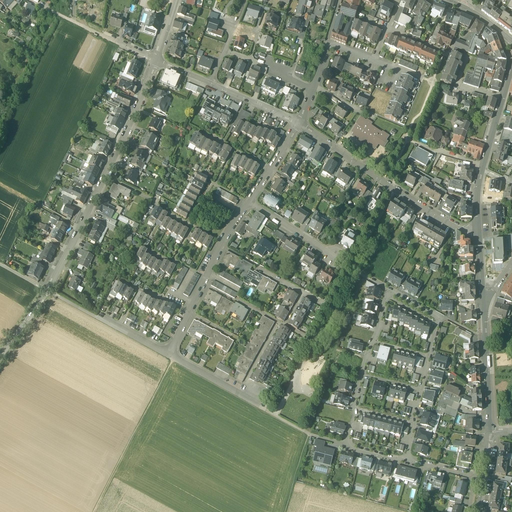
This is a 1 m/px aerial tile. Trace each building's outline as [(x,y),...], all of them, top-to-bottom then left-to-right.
[(11,0),(0,0),(0,3),(6,9),(7,8),(13,2),(11,0)] [(140,0),(139,7),(147,8),(148,1),(143,0),(140,0)] [(355,0),(347,0),(347,1),(346,6),(357,9),(359,1),(355,0)] [(303,2),(300,1),(300,2),(299,1),(298,6),(303,8),(310,9),(311,4),(304,2),(303,2)] [(425,4),(419,1),(419,2),(419,1),(413,14),(417,16),(418,17),(421,12),(425,4)] [(494,5),(486,1),(483,7),(492,12),(494,9),(492,9),(494,6),(494,5)] [(13,2),(7,8),(11,10),(17,4),(15,3),(13,2)] [(28,2),(23,12),(31,16),(35,7),(31,5),(31,4),(28,2)] [(393,7),(385,2),(378,16),(386,19),(386,18),(389,19),(393,7)] [(414,5),(407,2),(406,4),(404,8),(408,9),(407,10),(411,11),(414,5)] [(430,7),(425,4),(421,12),(423,13),(426,14),(430,7)] [(346,6),(342,5),(339,15),(345,17),(351,19),(355,20),(357,9),(346,6)] [(325,8),(320,7),(320,6),(317,6),(314,16),(316,17),(322,18),(324,10),(325,8)] [(445,9),(435,6),(432,10),(433,10),(442,15),(445,9)] [(257,19),(260,10),(249,7),(248,12),(249,12),(247,16),(257,19)] [(492,12),(483,7),(481,11),(492,19),(497,12),(494,9),(492,12)] [(187,10),(179,8),(177,15),(184,17),(185,17),(185,15),(187,10)] [(400,8),(399,8),(395,19),(399,21),(401,15),(404,9),(400,8)] [(455,13),(449,11),(448,15),(447,15),(445,23),(451,25),(455,13)] [(209,18),(217,21),(219,15),(211,12),(209,18)] [(421,12),(418,17),(416,24),(420,26),(426,14),(423,13),(421,12)] [(500,15),(497,12),(492,19),(497,23),(502,16),(500,15)] [(461,15),(455,13),(451,25),(455,26),(458,26),(458,24),(461,15)] [(509,17),(503,14),(502,16),(497,23),(509,33),(511,26),(511,20),(509,20),(510,18),(509,17)] [(123,18),(113,15),(110,25),(121,28),(122,22),(123,19),(123,18)] [(333,31),(340,34),(345,17),(339,15),(337,19),(333,31)] [(405,17),(401,15),(399,21),(398,24),(407,28),(411,20),(405,17)] [(473,20),(461,15),(458,24),(469,28),(473,20)] [(161,19),(152,16),(148,29),(157,32),(161,19)] [(272,17),(272,16),(271,16),(270,16),(270,17),(268,16),(265,24),(269,25),(268,26),(269,27),(271,27),(272,27),(272,26),(273,27),(274,24),(276,25),(278,19),(273,18),(273,17),(272,17)] [(351,19),(344,35),(349,37),(351,32),(354,21),(355,20),(351,19)] [(183,22),(176,20),(173,28),(179,30),(182,31),(182,28),(184,24),(184,23),(183,22)] [(212,31),(216,32),(217,29),(219,23),(211,20),(208,29),(212,31)] [(304,24),(293,20),(289,23),(290,26),(289,30),(301,33),(303,27),(304,24)] [(363,25),(354,21),(351,32),(358,35),(363,25)] [(484,26),(476,21),(470,32),(472,33),(476,36),(478,37),(484,26)] [(133,27),(128,25),(126,31),(124,37),(130,38),(131,34),(132,35),(133,31),(132,31),(133,27)] [(381,32),(363,25),(358,35),(360,36),(360,37),(367,40),(372,43),(373,42),(377,44),(381,32)] [(435,32),(431,42),(435,44),(439,33),(442,27),(438,25),(435,32)] [(419,29),(415,28),(413,36),(420,38),(421,32),(418,31),(419,29)] [(211,34),(221,38),(223,32),(217,29),(216,32),(212,31),(211,34)] [(496,35),(487,29),(484,33),(483,37),(482,38),(483,38),(485,41),(486,39),(496,35)] [(340,34),(333,31),(331,39),(346,45),(349,37),(344,35),(340,34)] [(443,35),(439,33),(435,44),(441,47),(443,44),(450,47),(453,39),(449,38),(443,35)] [(472,33),(469,39),(468,42),(467,45),(467,46),(471,47),(472,45),(472,43),(475,37),(476,36),(472,33)] [(177,36),(174,35),(172,42),(174,42),(182,45),(184,39),(177,36)] [(496,35),(486,39),(488,46),(490,45),(499,42),(496,35)] [(272,40),(263,37),(260,46),(269,49),(272,40)] [(391,38),(388,37),(384,45),(390,48),(394,39),(394,38),(392,37),(391,38)] [(244,40),(237,38),(234,48),(241,50),(244,40)] [(397,40),(394,39),(390,48),(396,50),(400,41),(398,40),(397,40)] [(414,45),(401,39),(400,41),(396,50),(406,54),(406,53),(418,58),(423,48),(423,47),(415,44),(414,45)] [(466,44),(457,41),(454,47),(464,51),(466,44)] [(182,45),(174,42),(172,49),(183,52),(185,46),(182,45)] [(499,42),(490,45),(491,46),(494,53),(503,53),(499,42)] [(485,47),(480,50),(479,55),(483,56),(484,53),(490,49),(489,47),(488,46),(485,47)] [(423,48),(418,58),(418,59),(433,65),(437,54),(423,48)] [(183,52),(172,49),(170,55),(181,59),(183,52)] [(503,53),(494,53),(497,60),(506,61),(503,53)] [(452,54),(440,82),(451,86),(452,81),(455,82),(456,82),(456,80),(454,79),(458,67),(460,68),(461,68),(462,66),(462,65),(459,64),(462,58),(457,56),(452,54)] [(483,56),(479,55),(475,66),(483,68),(485,69),(488,57),(483,56)] [(495,60),(488,57),(485,69),(492,71),(493,67),(494,67),(495,62),(495,60)] [(213,62),(202,58),(199,67),(210,71),(213,62)] [(344,62),(335,59),(331,68),(341,72),(341,71),(344,63),(344,62)] [(408,63),(400,60),(398,65),(413,71),(415,66),(408,63)] [(141,65),(133,61),(131,66),(129,70),(138,74),(141,65)] [(232,64),(226,61),(222,70),(228,73),(232,64)] [(506,63),(497,62),(497,67),(496,72),(497,72),(504,73),(506,63)] [(246,67),(239,64),(235,73),(242,76),(246,67)] [(361,68),(353,65),(352,66),(350,72),(350,73),(355,75),(357,73),(361,74),(362,73),(363,70),(361,69),(361,68)] [(473,76),(470,86),(472,87),(478,88),(483,68),(475,66),(473,73),(473,76)] [(260,71),(253,68),(248,78),(256,82),(260,73),(261,71),(260,71)] [(138,74),(129,70),(127,75),(127,76),(134,79),(135,79),(138,74)] [(182,77),(165,70),(160,84),(176,91),(182,77)] [(504,73),(497,72),(497,75),(495,74),(494,81),(501,83),(504,73)] [(376,77),(368,74),(367,75),(365,81),(367,82),(368,84),(372,86),(374,81),(375,81),(376,80),(375,79),(376,77)] [(473,76),(466,74),(463,84),(470,86),(473,76)] [(402,76),(385,117),(398,123),(399,120),(401,121),(403,120),(404,118),(400,116),(401,115),(404,117),(405,114),(404,113),(402,112),(405,106),(407,107),(408,106),(409,104),(406,103),(407,102),(410,103),(411,101),(410,99),(408,98),(410,93),(412,93),(414,93),(415,91),(412,89),(412,88),(415,89),(416,87),(416,85),(414,85),(415,82),(402,76)] [(133,81),(122,77),(120,81),(121,82),(121,81),(129,84),(131,85),(133,81)] [(269,93),(273,83),(267,80),(266,81),(264,87),(263,90),(269,93)] [(338,82),(331,80),(327,89),(334,92),(336,87),(338,82)] [(129,84),(121,81),(121,82),(119,87),(125,90),(126,89),(127,89),(129,84)] [(279,86),(273,83),(269,93),(275,96),(276,92),(279,86)] [(131,85),(129,84),(127,89),(126,91),(134,95),(137,88),(131,85)] [(344,86),(343,86),(341,91),(340,95),(346,97),(345,100),(350,102),(353,93),(354,90),(344,86)] [(296,93),(290,90),(288,95),(294,98),(296,93)] [(160,99),(158,98),(156,103),(155,103),(154,105),(155,106),(153,109),(163,113),(166,105),(165,105),(168,99),(166,98),(167,96),(163,94),(160,99)] [(369,98),(360,94),(356,104),(365,107),(369,98)] [(132,100),(119,95),(117,101),(116,102),(121,104),(129,107),(132,100)] [(288,95),(287,96),(289,97),(288,101),(286,100),(282,108),(288,111),(288,110),(292,112),(294,107),(296,108),(300,101),(294,98),(288,95)] [(449,95),(448,95),(447,104),(456,105),(458,96),(449,95)] [(208,99),(202,109),(206,111),(209,106),(213,108),(215,103),(208,99)] [(227,102),(222,99),(219,104),(225,107),(225,106),(228,107),(231,102),(228,101),(227,102)] [(496,101),(488,99),(486,107),(485,108),(488,109),(494,110),(496,101)] [(232,103),(229,108),(237,112),(240,107),(232,103)] [(348,111),(340,105),(335,113),(343,119),(348,111)] [(211,119),(217,110),(213,108),(209,106),(206,111),(203,117),(211,121),(211,119)] [(118,109),(115,108),(115,109),(114,110),(117,112),(116,116),(124,119),(127,113),(118,109)] [(233,117),(227,114),(224,112),(224,113),(221,111),(220,112),(217,110),(211,119),(219,123),(219,122),(228,127),(233,117)] [(251,115),(242,110),(233,127),(236,129),(239,123),(240,123),(243,119),(247,121),(249,118),(251,115)] [(331,118),(324,113),(320,119),(321,120),(317,126),(322,130),(328,122),(331,118)] [(122,123),(114,119),(110,117),(108,121),(110,121),(108,125),(119,130),(122,123)] [(366,121),(360,117),(355,124),(356,125),(351,132),(353,133),(352,135),(362,142),(363,141),(372,147),(376,142),(384,148),(388,142),(385,140),(388,136),(382,132),(382,133),(371,125),(370,126),(369,125),(370,124),(367,123),(366,124),(365,123),(366,121)] [(343,126),(331,118),(328,122),(333,126),(331,130),(337,134),(338,135),(340,131),(344,126),(343,126)] [(470,124),(456,118),(454,123),(461,126),(459,129),(467,133),(470,124)] [(159,121),(154,119),(149,128),(158,132),(157,131),(159,126),(161,127),(162,123),(159,121)] [(240,123),(239,123),(236,129),(233,133),(239,136),(241,133),(245,126),(240,123)] [(252,127),(246,124),(245,126),(241,133),(247,136),(252,127)] [(116,135),(119,130),(108,125),(106,130),(116,135)] [(257,130),(252,127),(247,136),(252,139),(253,138),(257,130)] [(264,132),(258,128),(257,130),(253,138),(259,141),(260,139),(264,132)] [(441,132),(430,128),(429,133),(426,132),(425,136),(428,138),(429,139),(430,140),(431,139),(432,141),(437,143),(439,138),(441,138),(442,135),(440,135),(441,132)] [(459,129),(458,129),(456,133),(454,132),(453,134),(454,135),(455,135),(464,139),(467,133),(459,129)] [(270,133),(264,130),(264,132),(260,139),(265,142),(266,142),(270,133)] [(511,132),(504,130),(500,143),(508,146),(509,146),(510,143),(511,143),(511,132)] [(270,133),(266,142),(271,145),(275,138),(277,135),(271,132),(270,133)] [(151,136),(146,134),(141,146),(145,148),(150,151),(152,151),(158,140),(156,139),(151,136)] [(195,134),(188,147),(194,151),(196,147),(201,138),(202,137),(195,134)] [(464,139),(455,135),(454,137),(452,141),(458,144),(457,148),(465,152),(467,146),(462,143),(464,139)] [(196,147),(195,148),(201,151),(202,151),(207,141),(201,138),(196,147)] [(271,145),(270,147),(275,149),(280,140),(275,138),(271,145)] [(312,144),(302,138),(298,145),(309,150),(310,147),(312,144)] [(105,141),(104,141),(101,148),(109,152),(112,145),(105,141)] [(213,144),(207,141),(202,151),(207,154),(208,153),(213,144)] [(480,145),(471,142),(469,147),(478,150),(479,151),(481,152),(483,147),(480,146),(480,145)] [(218,146),(213,143),(213,144),(208,153),(213,155),(218,146)] [(508,146),(500,143),(497,154),(504,156),(505,157),(507,149),(508,146)] [(101,148),(94,145),(92,149),(97,152),(99,153),(101,148)] [(223,149),(218,146),(213,155),(218,158),(223,149)] [(232,150),(224,146),(218,158),(221,160),(221,159),(226,161),(232,150)] [(478,150),(469,147),(467,153),(471,154),(471,153),(476,154),(474,159),(478,161),(480,155),(481,152),(479,151),(478,150)] [(109,152),(101,148),(99,153),(107,157),(109,152)] [(313,154),(310,159),(319,165),(323,158),(324,158),(327,153),(317,148),(313,154)] [(410,158),(426,166),(429,159),(428,159),(430,155),(418,148),(415,153),(413,152),(410,158)] [(143,153),(138,151),(135,158),(144,162),(147,156),(147,155),(143,153)] [(504,156),(497,154),(494,161),(502,163),(503,160),(504,156)] [(301,160),(293,155),(287,165),(295,170),(301,160)] [(104,161),(93,156),(89,165),(100,170),(104,161)] [(511,158),(505,157),(504,156),(503,160),(508,162),(507,164),(511,165),(511,163),(511,158)] [(240,159),(236,157),(231,166),(236,169),(237,168),(242,159),(240,158),(240,159)] [(144,162),(135,158),(131,164),(136,167),(141,169),(144,162)] [(245,159),(243,158),(242,159),(237,168),(243,171),(248,161),(244,159),(245,159)] [(248,161),(243,171),(249,174),(254,164),(251,162),(251,163),(248,161)] [(330,161),(323,172),(328,174),(327,175),(330,177),(333,172),(337,165),(334,164),(334,163),(330,161)] [(254,164),(249,174),(254,177),(260,167),(257,166),(257,165),(254,164)] [(89,165),(85,173),(88,174),(96,178),(100,170),(89,165)] [(295,170),(287,165),(282,174),(283,174),(290,178),(295,170)] [(469,169),(462,168),(460,181),(464,181),(467,182),(467,183),(471,183),(472,179),(471,179),(473,172),(468,171),(469,169)] [(133,172),(129,170),(124,179),(133,184),(138,175),(133,172)] [(353,176),(343,170),(342,171),(337,178),(342,182),(343,181),(347,184),(350,179),(353,176)] [(415,174),(411,172),(405,183),(413,188),(415,184),(417,179),(419,180),(421,176),(415,173),(415,174)] [(96,178),(88,174),(86,178),(84,182),(92,186),(96,178)] [(207,179),(199,174),(197,177),(196,177),(195,179),(195,180),(204,185),(205,185),(206,183),(205,183),(207,179)] [(429,181),(424,177),(424,178),(421,184),(426,186),(427,184),(428,184),(429,181)] [(278,179),(271,189),(280,195),(286,185),(278,179)] [(204,185),(195,180),(194,183),(193,182),(192,185),(201,190),(202,191),(202,189),(204,185)] [(460,181),(460,183),(450,181),(448,189),(452,190),(452,191),(466,193),(467,187),(463,186),(464,181),(460,181)] [(490,181),(489,191),(499,192),(501,183),(490,181)] [(369,187),(361,182),(357,189),(361,192),(364,194),(369,187)] [(426,186),(422,193),(428,197),(433,188),(428,184),(427,184),(426,186)] [(117,187),(113,185),(109,194),(111,195),(117,198),(118,198),(120,193),(129,197),(131,192),(118,185),(117,187)] [(201,190),(192,185),(191,188),(190,188),(188,191),(198,196),(199,195),(201,190)] [(357,189),(354,187),(351,191),(358,196),(361,192),(357,189)] [(440,192),(433,188),(428,197),(438,202),(441,196),(443,193),(440,192)] [(89,193),(82,189),(80,192),(79,195),(86,199),(89,193)] [(382,192),(376,189),(375,191),(374,191),(373,194),(372,195),(373,195),(371,199),(375,202),(374,202),(376,203),(377,203),(378,200),(382,192)] [(198,196),(189,191),(187,194),(185,196),(195,202),(196,200),(195,200),(198,196)] [(366,200),(364,203),(368,205),(371,199),(373,195),(372,195),(373,194),(370,193),(366,200)] [(494,204),(494,194),(483,194),(483,203),(494,204)] [(86,199),(79,195),(77,198),(76,201),(83,205),(86,199)] [(276,200),(269,196),(267,198),(266,197),(263,201),(265,203),(265,204),(275,210),(279,203),(276,200)] [(195,202),(186,197),(184,200),(184,199),(182,202),(192,207),(192,208),(193,206),(192,206),(195,202)] [(456,201),(449,197),(446,202),(443,206),(444,206),(451,210),(453,207),(456,201)] [(109,203),(102,199),(99,205),(106,208),(107,205),(109,203)] [(375,202),(371,199),(368,205),(366,208),(372,212),(377,203),(376,203),(374,202),(375,202)] [(397,203),(393,201),(387,212),(390,213),(389,215),(396,219),(397,218),(400,220),(404,213),(407,209),(404,207),(401,205),(400,206),(399,206),(400,204),(397,203)] [(192,207),(183,202),(181,206),(180,205),(179,208),(188,213),(189,213),(190,212),(189,212),(192,207)] [(464,204),(463,203),(462,204),(460,204),(461,219),(472,219),(471,209),(466,209),(466,207),(467,206),(466,205),(466,204),(465,204),(464,204)] [(106,208),(99,205),(96,211),(99,212),(99,213),(101,215),(102,214),(103,214),(102,215),(106,217),(111,220),(113,215),(114,213),(114,212),(113,212),(106,208)] [(70,207),(67,206),(63,213),(72,217),(75,210),(70,207)] [(407,209),(404,213),(400,220),(406,224),(410,217),(411,218),(413,215),(416,210),(409,206),(407,209)] [(116,210),(114,209),(113,212),(114,212),(120,215),(123,209),(117,207),(116,210)] [(156,208),(149,221),(154,224),(157,220),(162,211),(159,209),(159,210),(156,208)] [(188,213),(180,208),(178,211),(177,211),(176,213),(186,219),(187,217),(186,217),(188,213)] [(491,209),(490,209),(491,220),(501,219),(500,209),(500,208),(497,209),(491,209)] [(165,213),(162,211),(157,220),(159,222),(159,223),(162,224),(165,218),(168,214),(165,213)] [(307,217),(297,211),(292,219),(301,225),(303,223),(306,218),(307,217)] [(265,218),(256,213),(252,219),(261,224),(265,218)] [(406,224),(411,227),(416,218),(413,215),(411,218),(410,217),(406,224)] [(313,220),(309,228),(314,231),(320,220),(315,217),(313,220)] [(168,220),(165,218),(162,224),(161,227),(163,228),(163,229),(166,231),(166,230),(171,221),(168,219),(168,220)] [(261,224),(252,219),(247,227),(253,230),(256,232),(261,224)] [(501,219),(491,220),(492,230),(497,229),(496,227),(501,227),(501,219)] [(314,230),(314,231),(319,234),(322,229),(326,223),(321,220),(320,220),(314,230)] [(428,226),(419,220),(413,231),(422,237),(428,226)] [(174,223),(171,221),(166,230),(169,232),(172,234),(172,233),(177,224),(174,222),(174,223)] [(106,226),(97,222),(92,232),(101,236),(106,226)] [(67,227),(59,223),(55,231),(63,234),(65,231),(66,228),(67,227)] [(247,227),(242,223),(238,229),(243,233),(243,232),(245,232),(246,230),(250,233),(253,230),(247,227)] [(180,226),(177,224),(172,233),(175,235),(174,235),(177,237),(178,236),(182,228),(183,227),(180,225),(180,226)] [(437,231),(428,226),(422,237),(420,239),(429,245),(437,231)] [(182,228),(178,236),(180,238),(180,239),(183,240),(188,230),(186,229),(185,229),(182,228)] [(55,231),(53,230),(49,238),(59,243),(59,242),(60,242),(61,239),(63,234),(55,231)] [(199,232),(196,230),(193,235),(191,239),(194,241),(193,242),(196,243),(201,233),(202,233),(199,231),(199,232)] [(447,236),(437,231),(429,245),(438,250),(447,236)] [(465,239),(460,239),(460,234),(455,231),(456,243),(457,243),(457,246),(460,246),(460,250),(470,249),(470,241),(467,241),(467,239),(465,239)] [(101,236),(92,232),(89,238),(98,243),(101,236)] [(204,235),(201,233),(196,243),(199,244),(199,245),(202,246),(207,237),(207,236),(205,235),(204,235)] [(347,233),(343,240),(341,244),(344,245),(343,247),(347,249),(348,248),(351,249),(357,239),(347,233)] [(210,238),(207,237),(202,246),(205,247),(205,248),(207,249),(213,239),(210,238)] [(289,240),(284,237),(281,241),(280,242),(285,245),(289,240)] [(300,245),(290,238),(289,240),(285,245),(284,247),(294,254),(300,245)] [(261,239),(255,249),(255,250),(258,252),(257,254),(262,257),(266,251),(269,254),(272,250),(273,250),(275,248),(273,247),(261,239)] [(504,239),(492,240),(493,253),(494,253),(494,255),(493,255),(493,264),(503,264),(503,260),(505,260),(507,257),(507,251),(505,251),(505,249),(506,249),(506,240),(504,240),(504,239)] [(56,249),(49,246),(45,253),(53,256),(56,249)] [(144,250),(141,248),(136,257),(139,259),(142,261),(145,255),(147,251),(145,249),(144,250)] [(470,249),(460,250),(460,252),(459,252),(459,256),(460,256),(460,261),(465,261),(472,261),(473,261),(473,257),(473,252),(472,252),(472,249),(470,249)] [(240,258),(226,251),(220,264),(226,267),(229,263),(235,266),(239,260),(240,258)] [(83,257),(79,265),(83,267),(84,266),(87,267),(86,269),(87,269),(93,256),(88,254),(85,252),(83,257)] [(45,253),(42,260),(45,262),(47,263),(50,264),(53,256),(45,253)] [(309,254),(308,253),(306,258),(302,264),(311,269),(314,263),(317,259),(309,254)] [(142,261),(140,264),(143,265),(143,266),(146,268),(151,258),(151,257),(148,256),(145,255),(142,261)] [(151,258),(146,267),(149,269),(148,269),(151,271),(156,261),(157,261),(154,259),(154,260),(151,258)] [(235,266),(233,270),(239,272),(240,269),(245,271),(244,273),(248,274),(250,271),(253,266),(249,264),(249,265),(242,261),(242,262),(239,260),(235,266)] [(156,261),(152,270),(154,272),(157,274),(157,273),(159,270),(162,264),(160,262),(159,263),(156,261)] [(167,262),(164,261),(162,264),(159,270),(162,271),(162,272),(164,273),(165,273),(170,264),(170,263),(167,262)] [(320,267),(314,263),(311,269),(309,272),(315,276),(315,275),(318,271),(320,268),(320,267)] [(40,267),(33,264),(31,269),(42,275),(45,269),(40,267)] [(170,264),(165,273),(168,274),(167,275),(170,277),(176,267),(173,265),(170,264)] [(42,275),(31,269),(28,275),(29,276),(39,280),(42,275)] [(328,272),(325,270),(320,278),(324,281),(324,282),(324,283),(325,284),(327,284),(327,283),(329,284),(334,276),(331,274),(332,273),(329,271),(328,272)] [(255,274),(250,271),(248,274),(243,283),(248,285),(250,281),(254,284),(254,285),(258,287),(264,277),(256,273),(255,274)] [(399,274),(393,271),(391,274),(389,279),(387,282),(389,283),(391,284),(393,285),(399,274)] [(404,277),(399,274),(393,285),(397,287),(399,288),(400,285),(403,280),(404,277)] [(81,281),(73,277),(68,287),(75,291),(81,281)] [(277,284),(264,277),(258,287),(257,289),(264,293),(266,288),(273,291),(277,284)] [(415,283),(410,280),(408,283),(405,288),(404,291),(408,293),(409,294),(415,283)] [(374,286),(366,282),(365,288),(369,289),(373,290),(373,289),(374,286)] [(119,284),(116,283),(111,291),(114,293),(117,295),(117,294),(122,286),(122,285),(119,284)] [(418,285),(415,283),(409,294),(411,295),(413,296),(415,297),(420,289),(421,286),(418,285)] [(465,285),(465,289),(465,293),(475,293),(474,289),(473,289),(473,285),(465,285)] [(124,287),(122,286),(117,294),(120,296),(119,296),(122,298),(123,298),(127,289),(128,288),(125,287),(124,287)] [(511,297),(511,293),(504,288),(501,293),(506,296),(511,299),(511,297)] [(127,289),(123,298),(125,299),(125,300),(128,301),(133,292),(130,290),(130,291),(127,289)] [(380,291),(373,289),(373,290),(369,289),(367,297),(374,299),(379,300),(381,292),(379,291),(380,291)] [(222,297),(208,290),(203,301),(207,303),(209,301),(217,305),(221,298),(222,297)] [(289,291),(282,304),(290,309),(291,308),(291,309),(298,296),(289,291)] [(142,295),(139,293),(134,302),(137,304),(140,306),(140,305),(145,296),(142,294),(142,295)] [(475,293),(465,293),(466,298),(466,301),(467,301),(474,301),(474,297),(475,297),(475,293)] [(148,298),(145,296),(140,305),(143,307),(146,309),(146,308),(151,300),(151,299),(148,298)] [(226,300),(221,298),(217,305),(214,311),(220,314),(223,309),(227,311),(226,312),(230,314),(231,311),(235,305),(226,300)] [(312,303),(303,298),(301,302),(301,303),(300,305),(307,310),(309,307),(310,307),(312,303)] [(153,301),(151,300),(146,308),(149,310),(148,311),(151,312),(152,310),(157,302),(154,301),(153,301)] [(160,303),(157,302),(152,310),(155,311),(155,312),(158,314),(159,312),(163,304),(160,302),(160,303)] [(452,302),(442,302),(442,311),(452,312),(452,309),(452,302)] [(166,305),(164,303),(163,304),(159,312),(161,314),(164,316),(170,305),(167,304),(166,305)] [(243,307),(236,303),(235,305),(231,311),(235,314),(236,312),(238,314),(237,316),(240,318),(239,320),(242,322),(249,311),(242,307),(243,307)] [(503,305),(496,303),(492,315),(504,319),(508,307),(503,305)] [(290,309),(282,304),(275,317),(284,322),(291,310),(290,309)] [(373,305),(367,304),(365,312),(375,314),(377,307),(373,305)] [(173,307),(170,305),(164,316),(163,318),(168,322),(176,308),(173,306),(173,307)] [(307,310),(300,305),(298,309),(297,308),(295,312),(304,317),(306,313),(307,310)] [(401,309),(395,307),(393,315),(392,318),(398,320),(401,310),(401,309)] [(401,310),(398,320),(398,321),(404,323),(407,313),(407,312),(401,310)] [(304,317),(295,312),(293,316),(294,316),(293,319),(300,323),(302,320),(304,317)] [(407,313),(404,323),(403,324),(410,326),(412,317),(413,317),(413,315),(407,313)] [(476,313),(467,314),(465,314),(461,314),(461,322),(463,321),(463,322),(476,321),(476,313)] [(274,323),(263,317),(260,322),(263,324),(259,332),(267,336),(274,323)] [(364,317),(362,317),(360,322),(361,322),(361,325),(373,328),(375,320),(372,320),(364,317)] [(413,317),(412,317),(410,326),(409,328),(415,329),(416,329),(418,320),(419,318),(413,317)] [(300,323),(293,319),(291,322),(290,321),(288,325),(297,330),(299,326),(298,326),(300,323)] [(199,323),(194,320),(187,333),(193,336),(196,331),(203,335),(207,327),(199,323)] [(418,320),(416,329),(415,329),(415,331),(421,332),(421,333),(424,323),(425,321),(418,320)] [(424,323),(421,333),(421,332),(421,334),(427,336),(430,325),(424,323)] [(221,335),(207,327),(203,335),(211,339),(208,345),(213,348),(216,343),(221,335)] [(290,332),(281,327),(279,331),(278,331),(277,332),(287,338),(289,335),(288,335),(290,332)] [(259,332),(255,330),(252,335),(256,337),(255,337),(256,338),(252,345),(259,349),(260,349),(267,336),(259,332)] [(472,336),(462,331),(461,331),(460,330),(458,333),(460,334),(470,340),(472,336)] [(287,338),(277,332),(277,334),(275,338),(284,343),(285,340),(286,341),(287,338)] [(234,342),(221,335),(216,343),(224,347),(222,351),(227,354),(234,342)] [(275,338),(274,338),(273,339),(274,340),(271,344),(279,348),(280,348),(282,346),(284,343),(275,338)] [(271,344),(270,343),(268,347),(267,347),(267,348),(267,349),(276,354),(277,354),(278,351),(279,348),(271,344)] [(359,345),(352,343),(350,349),(361,353),(363,348),(362,348),(363,346),(359,345)] [(252,345),(249,344),(246,349),(249,351),(245,358),(253,362),(257,354),(259,349),(252,345)] [(474,344),(470,344),(470,346),(465,346),(465,350),(469,353),(469,352),(478,352),(478,349),(478,345),(474,345),(474,344)] [(389,350),(380,347),(379,353),(377,359),(386,361),(389,350)] [(276,354),(267,349),(265,353),(264,353),(264,354),(273,359),(274,360),(275,357),(276,354)] [(400,353),(395,351),(392,363),(397,364),(400,353)] [(478,352),(469,352),(469,353),(469,354),(470,359),(471,359),(471,361),(475,360),(475,359),(478,359),(478,352)] [(273,359),(264,354),(262,359),(261,358),(260,360),(262,361),(271,365),(272,363),(273,359)] [(416,357),(410,355),(407,367),(413,368),(414,366),(416,357)] [(440,356),(436,355),(433,366),(445,370),(447,359),(443,358),(443,359),(439,358),(440,356)] [(245,358),(241,356),(238,361),(241,363),(237,371),(240,373),(245,376),(246,375),(253,362),(245,358)] [(271,365),(262,361),(260,365),(259,365),(259,366),(268,371),(270,369),(269,369),(271,365)] [(268,371),(259,366),(257,371),(257,370),(256,372),(266,377),(267,374),(268,371)] [(475,367),(471,368),(472,369),(470,369),(470,376),(471,376),(479,375),(479,369),(476,369),(475,367)] [(266,377),(256,372),(254,374),(254,375),(255,375),(257,376),(254,381),(257,382),(259,382),(259,381),(262,383),(264,380),(265,380),(266,378),(266,377)] [(441,383),(443,375),(434,373),(431,372),(429,383),(435,385),(435,382),(441,383)] [(479,375),(471,376),(472,384),(473,384),(473,385),(478,385),(478,383),(480,383),(479,375)] [(346,384),(341,383),(340,383),(339,390),(350,393),(352,386),(346,384)] [(386,386),(375,383),(373,392),(377,393),(376,394),(383,396),(386,386)] [(397,387),(392,386),(389,398),(394,399),(397,387)] [(454,388),(448,386),(448,388),(445,387),(443,392),(451,395),(454,388)] [(459,390),(454,388),(451,395),(458,398),(459,395),(460,393),(458,392),(459,390)] [(407,390),(402,389),(399,400),(404,402),(407,390)] [(430,392),(425,391),(422,402),(426,404),(426,406),(432,407),(435,394),(430,392)] [(480,391),(470,392),(470,397),(472,397),(472,400),(472,404),(481,403),(480,391)] [(446,407),(446,405),(451,407),(453,402),(458,405),(459,403),(461,399),(458,398),(451,395),(443,392),(437,408),(445,410),(446,407)] [(472,400),(459,395),(458,398),(461,399),(472,404),(472,400)] [(345,398),(336,396),(333,404),(346,407),(348,399),(345,398)] [(472,404),(461,399),(459,403),(463,404),(462,404),(470,408),(471,410),(472,409),(472,404)] [(481,403),(472,404),(472,409),(473,411),(482,411),(481,403)] [(445,410),(443,414),(455,418),(457,412),(446,407),(445,410)] [(431,415),(424,413),(422,419),(435,423),(436,417),(431,415)] [(371,416),(366,415),(363,424),(363,427),(368,428),(371,416)] [(376,418),(371,416),(368,428),(373,429),(376,418)] [(382,419),(376,418),(373,429),(379,431),(382,419)] [(387,421),(382,419),(379,431),(384,432),(387,421)] [(435,423),(422,419),(420,425),(427,427),(433,429),(435,423)] [(392,422),(387,421),(384,432),(389,434),(392,422)] [(476,421),(466,421),(466,430),(473,431),(478,431),(478,429),(479,426),(478,426),(478,422),(476,421)] [(392,422),(389,434),(395,435),(398,423),(392,422)] [(403,425),(398,423),(395,435),(400,436),(401,433),(403,427),(403,425)] [(335,425),(332,424),(330,429),(331,429),(330,432),(333,433),(333,434),(336,435),(337,434),(343,436),(344,432),(345,428),(335,425)] [(425,433),(419,431),(416,439),(428,443),(431,434),(425,433)] [(476,438),(466,437),(465,444),(465,445),(466,445),(474,446),(476,438)] [(324,443),(316,441),(314,447),(317,448),(317,447),(323,449),(324,443)] [(509,446),(500,444),(498,453),(507,454),(508,454),(509,446)] [(422,447),(418,446),(415,452),(420,454),(420,455),(425,456),(428,449),(422,447)] [(323,449),(317,447),(317,448),(314,459),(319,460),(318,463),(330,466),(333,454),(329,453),(329,450),(323,449)] [(350,454),(346,453),(342,452),(339,462),(342,463),(348,465),(348,464),(351,465),(353,458),(354,455),(350,454)] [(465,453),(463,452),(462,454),(461,463),(469,464),(471,465),(473,455),(472,454),(465,453)] [(469,464),(461,463),(462,454),(459,453),(457,467),(468,469),(469,464)] [(371,460),(363,458),(364,458),(362,457),(359,469),(361,469),(361,470),(368,472),(368,471),(369,472),(370,471),(372,462),(373,460),(371,460)] [(359,459),(353,458),(351,465),(350,466),(356,468),(359,459)] [(375,473),(389,477),(389,476),(391,467),(392,465),(379,462),(375,473)] [(497,465),(496,474),(505,475),(506,467),(506,466),(497,465)] [(407,469),(398,467),(397,470),(395,478),(404,481),(407,469)] [(417,472),(407,469),(404,481),(414,483),(415,478),(417,472)] [(432,473),(432,475),(429,474),(428,478),(427,481),(430,482),(431,480),(435,481),(434,487),(440,489),(442,484),(444,476),(432,473)] [(466,484),(458,482),(455,494),(464,497),(465,492),(466,484)] [(502,491),(493,489),(491,496),(501,498),(502,491)] [(507,491),(502,491),(501,498),(505,499),(506,497),(509,497),(510,492),(507,492),(507,491)] [(501,498),(491,496),(490,503),(499,505),(500,500),(501,498)]
